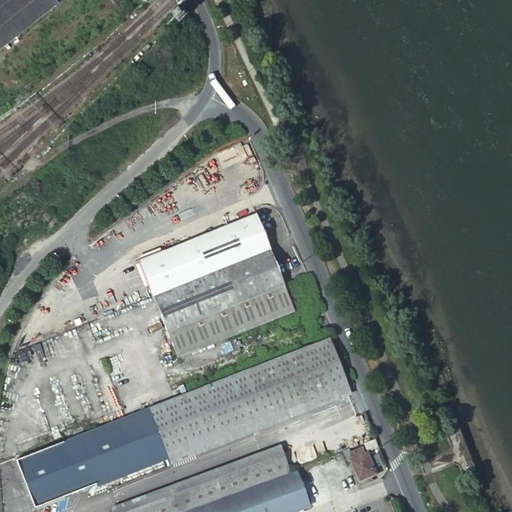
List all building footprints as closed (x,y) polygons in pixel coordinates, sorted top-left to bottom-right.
[(0,0),(0,48),(57,6),(51,0),(0,0)] [(269,247),(256,215),(240,221),(252,253),(269,247)] [(140,261),(153,296),(253,256),(252,253),(240,221),(140,261)] [(252,253),(253,256),(255,260),(272,253),(269,247),(252,253)] [(253,256),(153,296),(167,332),(284,285),(272,253),(255,260),(253,256)] [(284,285),(167,332),(177,357),(294,311),(284,285)] [(348,387),(353,384),(335,336),(134,413),(153,461),(83,488),(86,496),(347,395),(351,394),(348,387)] [(127,405),(122,407),(126,417),(131,415),(127,405)] [(126,417),(122,407),(114,409),(118,420),(126,417)] [(34,507),(83,488),(153,461),(134,413),(131,415),(126,417),(118,420),(114,409),(58,431),(62,441),(15,458),(34,507)] [(370,449),(379,446),(376,439),(367,442),(370,449)] [(115,506),(117,511),(186,511),(290,473),(280,445),(115,506)] [(364,447),(351,452),(353,458),(351,459),(361,480),(378,473),(369,451),(366,452),(364,447)] [(301,470),(296,472),(306,498),(310,497),(301,470)] [(306,498),(296,472),(290,473),(186,511),(294,511),(309,507),(306,498)]
